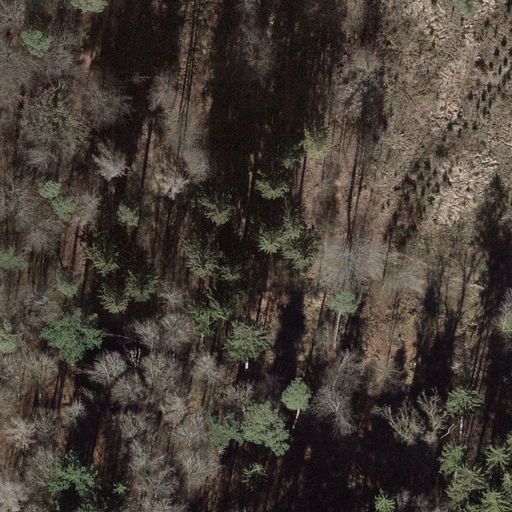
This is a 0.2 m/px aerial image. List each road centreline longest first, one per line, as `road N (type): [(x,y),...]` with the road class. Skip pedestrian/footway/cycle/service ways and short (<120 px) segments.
road 1 (track): [(511,328),(178,187)]
road 2 (track): [(0,113),(178,187)]
